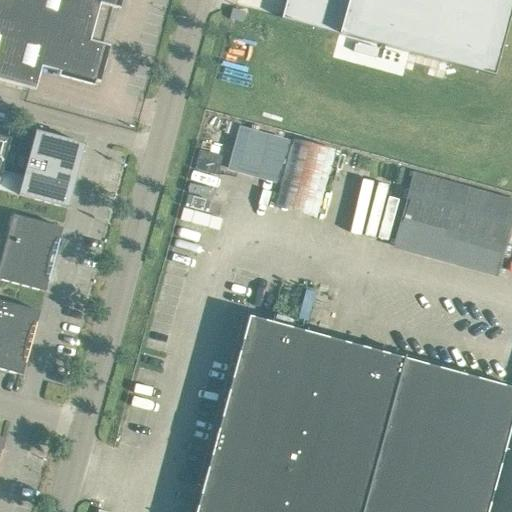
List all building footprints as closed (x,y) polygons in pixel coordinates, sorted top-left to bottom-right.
[(106,26),(11,0),(0,0),(0,80),(36,91),(42,67),(59,72),(58,76),(95,86),(96,82),(100,83),(103,71),(104,71),(104,69),(103,68),(105,61),(106,61),(107,59),(106,59),(110,46),(101,44),(106,26)] [(11,0),(106,26),(111,7),(120,10),(122,0),(11,0)] [(511,0),(286,0),(281,19),(494,76),(511,7),(511,0)] [(74,169),(83,153),(85,145),(35,132),(23,178),(4,173),(0,189),(18,194),(18,195),(67,209),(69,201),(70,184),(74,169)] [(1,172),(10,139),(0,136),(0,188),(0,189),(4,173),(1,172)] [(48,267),(51,256),(52,252),(60,236),(62,228),(13,215),(0,261),(0,280),(45,292),(47,285),(46,285),(48,267)] [(25,351),(28,339),(29,335),(37,319),(39,312),(0,301),(0,369),(22,376),(24,368),(25,351)] [(195,511),(486,511),(511,419),(511,388),(404,359),(248,317),(195,511)]
